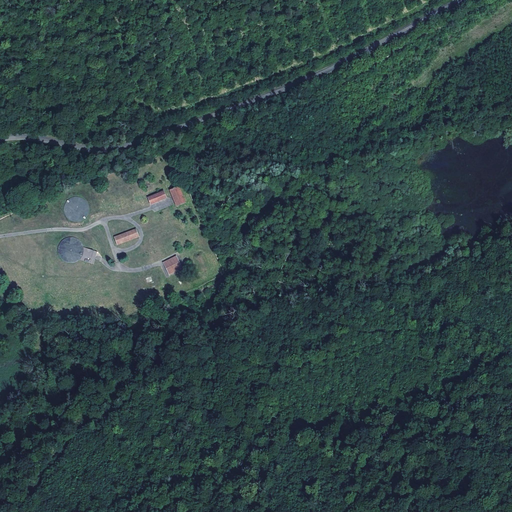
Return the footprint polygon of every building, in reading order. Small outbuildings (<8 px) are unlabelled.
[(171,189),(179,206),(187,203),(180,186),(171,189)] [(146,199),(148,204),(152,202),(152,204),(167,197),(165,191),(149,197),(149,198),(146,199)] [(115,237),(118,243),(139,235),(137,229),(115,237)] [(80,260),(94,265),(98,252),(98,251),(85,246),(82,247),(80,246),(78,247),(73,245),(58,247),(59,255),(63,256),(63,259),(69,261),(80,259),(80,260)] [(162,262),(168,275),(182,268),(176,255),(162,262)]
